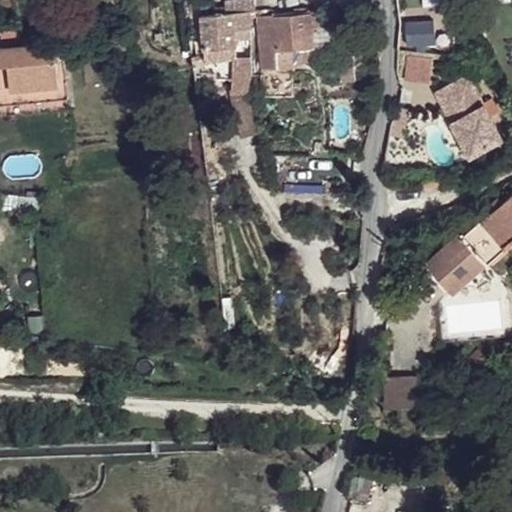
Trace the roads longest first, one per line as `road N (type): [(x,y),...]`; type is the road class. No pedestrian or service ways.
road 1 (unclassified): [(332,511),(357,387),(372,150),(388,76),(385,0)]
road 2 (unknown): [(357,387),(168,401),(0,391)]
